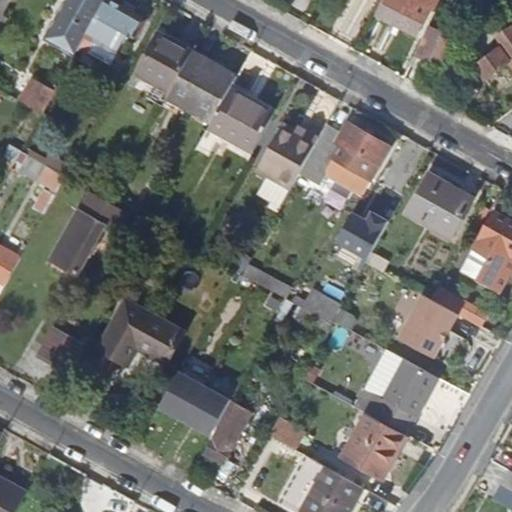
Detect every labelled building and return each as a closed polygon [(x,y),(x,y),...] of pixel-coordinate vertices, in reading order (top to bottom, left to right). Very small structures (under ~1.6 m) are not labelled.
[(17,0),(0,0),(0,33),(2,29),(10,33),(15,24),(7,21),(17,3),(16,2),(17,0)] [(67,0),(47,37),(76,54),(85,39),(106,0),(67,0)] [(126,8),(111,0),(106,0),(85,39),(117,56),(128,36),(137,41),(148,20),(134,11),(136,7),(129,4),(126,8)] [(378,0),(374,9),(420,35),(434,10),(436,11),(441,0),(378,0)] [(510,56),(511,54),(511,26),(508,22),(493,34),(502,44),(476,65),(485,76),(510,56)] [(429,28),(416,55),(436,65),(447,59),(456,40),(429,28)] [(137,74),(171,93),(193,53),(160,35),(137,74)] [(168,99),(212,124),(232,88),(236,81),(238,77),(193,53),(171,93),(168,99)] [(249,88),(236,81),(232,88),(245,95),(249,88)] [(31,84),(21,101),(44,114),(56,91),(43,86),(40,89),(31,84)] [(245,95),(232,88),(212,124),(257,149),(277,112),(245,95)] [(343,130),(329,122),(319,139),(316,145),(301,171),(320,182),(327,173),(364,193),(390,146),(348,121),(343,130)] [(316,145),(300,137),(283,128),(260,171),(269,176),(259,193),(282,206),(301,171),(316,145)] [(304,130),(300,137),(316,145),(319,139),(304,130)] [(23,168),(60,189),(68,175),(31,154),(23,168)] [(5,168),(12,171),(17,162),(10,158),(5,168)] [(431,173),(411,211),(455,235),(475,198),(431,173)] [(92,192),(55,258),(79,272),(106,224),(119,232),(130,213),(92,192)] [(490,256),(479,278),(502,290),(511,272),(511,219),(493,209),(473,247),(490,256)] [(339,242),(369,259),(390,222),(373,212),(368,221),(355,213),(339,242)] [(0,298),(8,283),(22,258),(32,241),(0,223),(0,298)] [(490,313),(441,285),(433,301),(459,316),(482,329),(490,313)] [(304,306),(333,323),(343,305),(314,288),(304,306)] [(433,301),(425,296),(400,339),(434,359),(459,316),(433,301)] [(129,298),(102,347),(132,364),(142,346),(171,361),(187,330),(129,298)] [(43,353),(74,372),(90,343),(58,326),(43,353)] [(440,377),(406,358),(388,349),(366,387),(384,398),(374,415),(404,432),(413,415),(418,417),(440,377)] [(180,373),(162,406),(214,434),(219,425),(227,410),(232,401),(180,373)] [(238,416),(227,410),(219,425),(222,426),(208,452),(236,468),(244,454),(238,451),(244,439),(236,434),(239,429),(233,425),(238,416)] [(382,476),(407,433),(404,432),(374,415),(369,412),(344,456),(382,476)] [(310,429),(282,414),(272,433),(298,449),(310,429)] [(350,511),(365,486),(307,453),(282,496),(310,511),(350,511)] [(18,511),(30,493),(0,475),(0,511),(18,511)]
